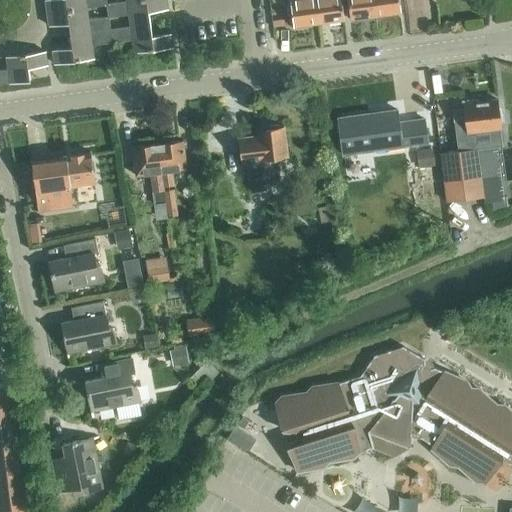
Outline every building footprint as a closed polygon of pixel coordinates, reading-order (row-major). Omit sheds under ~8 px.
[(45,0),(47,12),(87,7),(106,5),(105,0),(45,0)] [(107,3),(106,5),(107,11),(108,17),(109,17),(128,15),(130,26),(150,22),(149,12),(168,9),(166,0),(130,0),(127,1),(107,3)] [(318,24),(314,0),(293,0),(290,1),(293,27),(318,24)] [(314,0),(318,24),(344,21),(341,0),(314,0)] [(375,17),(372,0),(348,0),(350,20),(375,17)] [(372,0),(375,17),(401,13),(399,0),(372,0)] [(68,23),(70,35),(111,29),(109,17),(108,17),(106,17),(88,19),(87,7),(47,12),(49,26),(68,23)] [(130,26),(111,29),(113,43),(132,40),(134,53),(173,47),(171,33),(152,36),(150,22),(130,26)] [(111,29),(70,35),(72,47),(53,50),(55,64),(94,59),(92,46),(113,43),(111,29)] [(8,69),(0,70),(0,84),(30,81),(28,68),(48,65),(46,51),(6,57),(8,69)] [(464,110),(455,111),(456,121),(460,150),(478,148),(498,146),(504,145),(502,127),(498,101),(478,103),(478,101),(463,103),(464,110)] [(338,118),(343,154),(427,142),(424,119),(398,122),(397,109),(338,118)] [(239,139),(242,167),(246,167),(247,179),(249,193),(266,190),(265,186),(276,184),(272,159),(287,157),(283,127),(257,131),(258,136),(239,139)] [(178,141),(157,143),(163,187),(172,185),(171,180),(170,171),(186,169),(182,140),(178,141)] [(163,187),(157,143),(132,147),(134,166),(136,175),(151,173),(154,192),(155,203),(165,202),(163,190),(163,187)] [(478,148),(484,197),(484,199),(505,196),(503,184),(498,146),(478,148)] [(432,148),(417,150),(419,167),(434,165),(432,149),(432,148)] [(442,153),(448,201),(484,197),(478,148),(460,150),(442,153)] [(31,160),(17,162),(24,207),(37,205),(38,211),(78,205),(75,185),(94,182),(90,152),(48,158),(31,160)] [(174,189),(163,190),(165,202),(167,218),(177,216),(175,201),(174,189)] [(505,197),(489,199),(491,215),(506,209),(505,197)] [(229,198),(218,199),(219,213),(231,212),(229,198)] [(329,205),(318,207),(321,221),(332,219),(329,205)] [(38,224),(28,226),(32,244),(42,242),(38,224)] [(128,227),(114,230),(117,248),(131,245),(128,227)] [(70,257),(49,261),(51,273),(54,292),(104,282),(101,266),(96,267),(94,253),(98,252),(95,239),(67,244),(70,257)] [(170,281),(166,257),(145,260),(149,284),(170,281)] [(41,267),(31,270),(35,288),(45,286),(41,267)] [(140,274),(125,277),(127,289),(142,286),(140,274)] [(63,334),(67,353),(117,343),(114,328),(109,329),(103,301),(75,307),(78,320),(61,323),(64,334),(63,334)] [(157,303),(150,305),(154,323),(160,322),(157,303)] [(199,319),(185,321),(186,337),(214,335),(213,318),(199,319)] [(156,334),(146,336),(149,350),(159,348),(156,334)] [(181,335),(171,337),(173,344),(182,342),(181,335)] [(288,443),(297,471),(323,467),(329,461),(353,457),(359,452),(365,450),(372,448),(395,457),(410,447),(410,442),(411,437),(422,438),(433,445),(431,448),(450,465),(458,465),(476,481),(485,482),(500,459),(511,464),(511,411),(505,405),(497,405),(479,389),(471,388),(467,381),(434,367),(431,368),(428,366),(425,363),(424,359),(402,346),(374,355),(360,376),(338,383),(313,387),(306,393),(282,397),(275,403),(284,430),(292,432),(294,435),(297,439),(288,443)] [(186,350),(173,352),(176,366),(189,363),(186,350)] [(106,377),(85,381),(87,391),(91,412),(117,406),(119,419),(141,415),(139,402),(141,402),(138,386),(133,387),(130,373),(135,372),(132,359),(104,364),(106,377)] [(208,374),(212,378),(218,372),(206,361),(184,383),(191,391),(208,374)] [(0,392),(0,511),(26,511),(10,391),(0,392)] [(242,416),(237,425),(244,429),(249,421),(242,416)] [(234,425),(224,440),(227,441),(229,443),(246,454),(256,439),(234,425)] [(66,461),(53,463),(58,491),(86,486),(87,491),(103,487),(93,438),(72,442),(72,443),(63,445),(66,461)] [(126,443),(124,449),(127,457),(132,459),(137,448),(126,443)]
